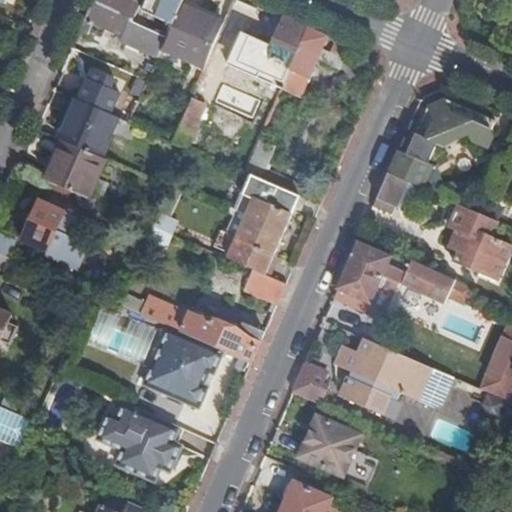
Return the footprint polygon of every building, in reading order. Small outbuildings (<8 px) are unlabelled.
[(159,58),(164,48),(170,33),(165,31),(163,36),(134,23),(141,6),(129,0),(95,0),(89,16),(80,35),(89,38),(95,24),(126,37),(128,46),(159,58)] [(182,7),(184,0),(149,0),(144,12),(173,26),(182,7)] [(236,42),(253,5),(240,0),(235,0),(225,25),(221,35),(236,42)] [(207,68),(221,35),(225,25),(182,7),(173,26),(170,33),(164,48),(207,68)] [(284,88),(310,30),(287,20),(262,78),(284,88)] [(303,98),(329,38),(310,30),(284,88),(284,90),(303,98)] [(0,85),(4,87),(10,77),(0,72),(0,85)] [(89,83),(80,103),(113,117),(121,96),(89,83)] [(447,101),(444,92),(426,100),(430,109),(409,156),(400,152),(390,174),(417,187),(426,190),(435,169),(436,167),(431,164),(439,147),(448,150),(460,142),(464,134),(486,144),(496,122),(447,101)] [(174,143),(187,149),(206,105),(193,100),(174,143)] [(80,103),(78,103),(60,141),(66,144),(102,160),(119,120),(113,117),(80,103)] [(66,144),(60,141),(43,181),(49,183),(66,144)] [(49,183),(89,201),(106,161),(102,160),(66,144),(49,183)] [(253,178),(301,199),(304,187),(251,165),(247,175),(253,178)] [(439,171),(435,169),(426,190),(437,195),(443,183),(442,175),(439,171)] [(417,187),(390,174),(376,206),(395,214),(397,208),(401,210),(408,205),(417,187)] [(230,262),(256,272),(268,278),(301,199),(253,178),(238,213),(249,219),(230,262)] [(158,220),(154,229),(175,237),(180,224),(172,221),(183,194),(172,189),(158,220)] [(65,215),(41,205),(24,242),(49,253),(54,242),(62,246),(67,232),(60,229),(65,215)] [(511,245),(494,238),(501,223),(490,218),(462,206),(455,221),(464,225),(461,233),(459,232),(452,249),(460,253),(471,258),(468,269),(499,282),(511,251),(511,245)] [(122,215),(154,229),(158,220),(127,207),(122,215)] [(464,225),(455,221),(452,229),(459,232),(461,233),(464,225)] [(0,256),(12,262),(14,255),(8,252),(11,244),(0,238),(0,256)] [(452,298),(469,306),(477,289),(410,260),(408,264),(360,244),(341,287),(336,299),(385,320),(399,284),(449,305),(452,298)] [(456,263),(468,269),(471,258),(460,253),(456,263)] [(0,267),(8,271),(12,262),(0,256),(0,267)] [(247,292),(279,306),(288,286),(268,278),(256,272),(247,292)] [(225,353),(253,366),(266,335),(246,326),(243,332),(238,331),(237,334),(193,315),(189,323),(148,306),(143,318),(170,329),(225,353)] [(13,318),(0,312),(0,352),(1,350),(0,350),(13,318)] [(215,377),(225,353),(170,329),(153,368),(173,377),(165,396),(200,411),(209,390),(205,388),(211,375),(215,377)] [(511,404),(511,400),(511,330),(485,393),(511,404)] [(419,402),(434,370),(378,345),(372,359),(347,348),(342,356),(338,366),(354,373),(345,396),(350,401),(385,417),(393,398),(400,400),(402,394),(419,402)] [(306,366),(295,394),(323,406),(330,389),(325,386),(330,377),(306,366)] [(175,444),(182,428),(128,405),(127,408),(125,407),(119,420),(110,416),(98,443),(124,454),(118,468),(157,485),(163,471),(172,475),(183,448),(175,444)] [(511,411),(508,410),(497,434),(511,440),(511,411)] [(439,415),(430,435),(468,453),(477,433),(439,415)] [(321,418),(303,460),(348,479),(365,438),(321,418)] [(0,444),(5,446),(10,434),(0,430),(0,444)] [(285,511),(328,511),(333,501),(295,485),(288,493),(284,501),(285,511)]
